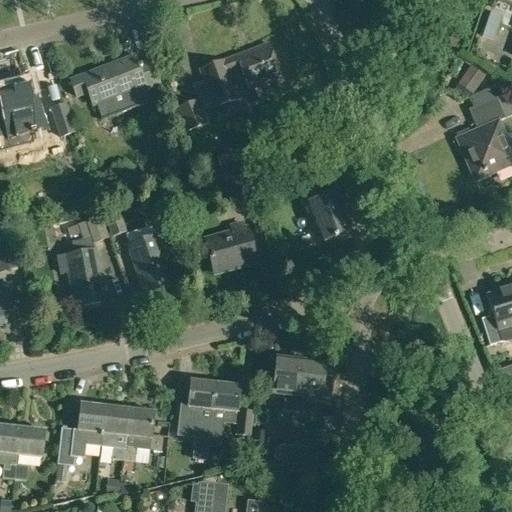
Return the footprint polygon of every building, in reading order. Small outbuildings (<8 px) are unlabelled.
[(487,20),(499,25),(502,17),(490,13),(487,20)] [(481,37),(493,41),(499,25),(487,20),(485,25),(481,37)] [(200,71),(214,108),(237,99),(227,74),(241,69),(249,91),(281,78),(268,45),(200,71)] [(94,106),(100,121),(150,102),(145,91),(160,86),(151,62),(136,67),(132,58),(70,82),(75,98),(87,94),(92,107),(94,106)] [(458,85),(472,96),(486,76),(471,66),(458,85)] [(30,88),(0,95),(0,154),(8,153),(6,143),(51,133),(39,99),(32,100),(30,88)] [(456,140),(473,178),(493,169),(495,173),(511,165),(511,153),(498,122),(511,115),(511,110),(505,94),(495,98),(468,110),(477,131),(456,140)] [(174,109),(183,135),(208,125),(198,100),(174,109)] [(64,106),(51,109),(57,138),(71,135),(64,106)] [(230,152),(215,159),(220,170),(234,163),(230,152)] [(224,184),(231,202),(248,196),(237,166),(207,175),(212,188),(224,184)] [(307,204),(322,243),(348,233),(338,207),(350,202),(340,178),(330,182),(334,193),(321,198),(307,204)] [(103,216),(111,238),(126,232),(118,211),(103,216)] [(23,213),(4,214),(6,230),(24,229),(23,213)] [(90,235),(91,239),(93,245),(108,240),(107,237),(100,218),(85,223),(78,225),(82,238),(90,235)] [(204,238),(213,274),(253,264),(245,232),(243,222),(228,226),(230,231),(204,238)] [(127,246),(142,296),(171,286),(155,237),(127,246)] [(68,273),(74,307),(110,300),(107,283),(101,284),(95,250),(93,251),(91,239),(72,243),(74,254),(58,257),(61,274),(68,273)] [(12,241),(0,243),(0,273),(19,269),(12,241)] [(0,324),(2,324),(1,311),(14,309),(10,284),(0,285),(0,324)] [(481,320),(489,347),(502,343),(503,344),(511,340),(511,302),(508,290),(486,297),(492,316),(481,320)] [(283,412),(293,413),(300,361),(277,358),(273,397),(284,398),(283,412)] [(300,361),(293,413),(304,414),(305,400),(329,403),(333,369),(325,368),(325,363),(300,361)] [(207,446),(214,385),(190,382),(187,407),(180,406),(178,426),(196,428),(194,446),(196,446),(194,461),(206,462),(207,446)] [(207,446),(219,448),(222,423),(235,425),(239,388),(214,385),(207,446)] [(55,482),(65,482),(66,467),(74,468),(75,458),(84,459),(85,447),(99,448),(103,407),(80,405),(77,431),(61,429),(56,471),(55,482)] [(128,410),(103,407),(99,448),(112,450),(111,460),(122,462),(128,410)] [(153,413),(128,410),(122,462),(135,463),(136,450),(161,453),(163,437),(150,436),(153,413)] [(236,436),(250,437),(251,433),(253,412),(239,411),(236,436)] [(13,481),(15,466),(16,457),(19,430),(0,428),(0,466),(3,467),(2,479),(13,481)] [(16,457),(17,457),(41,460),(43,433),(19,430),(16,457)] [(251,433),(250,437),(248,458),(264,460),(266,435),(251,433)] [(283,460),(316,462),(317,449),(280,446),(279,459),(283,460)] [(282,471),(315,473),(316,462),(283,460),(282,471)] [(16,466),(15,466),(13,481),(25,482),(27,467),(16,466)] [(105,495),(119,496),(120,482),(107,481),(105,495)] [(210,511),(214,484),(202,483),(198,511),(210,511)] [(214,484),(210,511),(224,511),(228,486),(214,484)] [(258,498),(257,503),(256,511),(267,511),(269,500),(258,498)] [(0,500),(0,511),(8,511),(10,502),(0,500)] [(256,511),(257,503),(247,501),(245,511),(256,511)]
